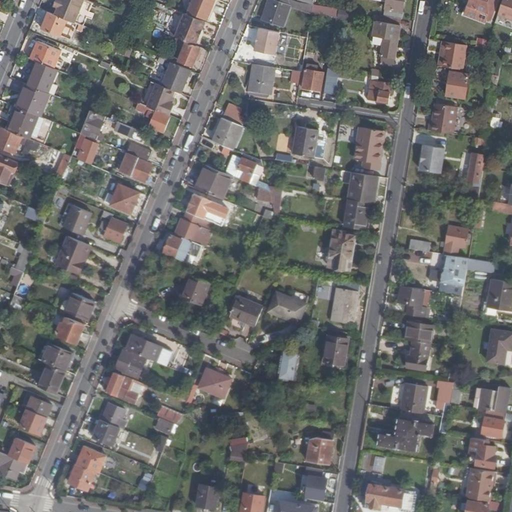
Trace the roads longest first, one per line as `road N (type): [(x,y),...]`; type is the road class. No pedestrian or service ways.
road 1 (residential): [(342,511),(407,119)]
road 2 (residential): [(244,0),(118,303)]
road 3 (residential): [(118,303),(35,503)]
road 4 (residential): [(253,361),(118,303)]
road 5 (residential): [(407,119),(427,0)]
